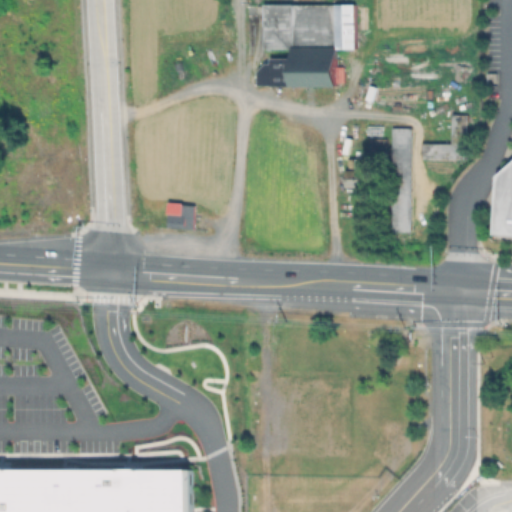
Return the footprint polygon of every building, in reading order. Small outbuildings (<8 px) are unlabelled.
[(294,84),(294,50),(265,50),(265,14),(247,14),(248,4),(354,6),(354,8),(359,8),(358,48),(338,48),(338,86),(294,84)] [(472,116),(472,161),(427,161),(427,145),(456,145),(456,116),(472,116)] [(385,123),(385,133),(369,133),(369,123),(385,123)] [(414,129),(412,232),(394,231),(395,198),(400,198),(401,159),(395,159),(396,129),(414,129)] [(388,139),(388,159),(372,159),(372,138),(388,139)] [(373,161),(373,189),(353,188),(353,161),(373,161)] [(511,233),(498,233),(502,177),(511,167),(511,233)] [(166,227),(192,228),(193,203),(167,202),(166,227)] [(0,511),(0,468),(194,469),(193,511),(0,511)]
